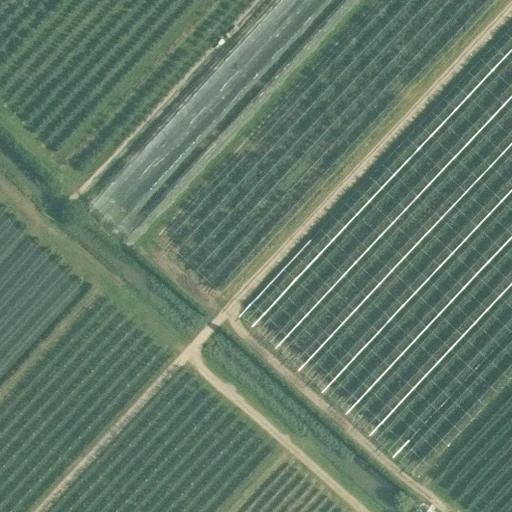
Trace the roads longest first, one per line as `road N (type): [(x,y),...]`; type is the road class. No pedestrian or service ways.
road 1 (track): [(40,511),(511,6)]
road 2 (track): [(0,272),(260,0)]
road 3 (track): [(449,511),(405,482),(223,315)]
road 4 (track): [(188,353),(361,511)]
